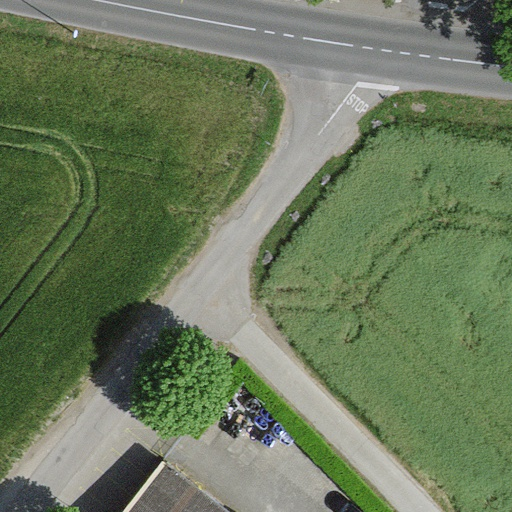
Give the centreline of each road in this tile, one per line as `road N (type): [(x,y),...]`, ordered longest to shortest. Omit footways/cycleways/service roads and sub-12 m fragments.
road 1 (track): [(208,283),(424,511)]
road 2 (tertiary): [(407,52),(108,0)]
road 3 (track): [(208,283),(382,49)]
road 4 (track): [(27,511),(208,283)]
